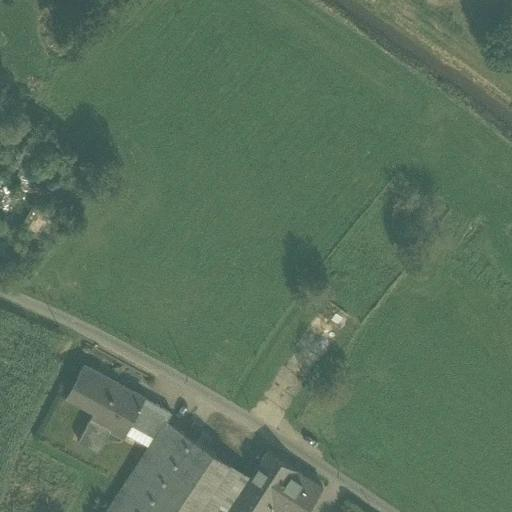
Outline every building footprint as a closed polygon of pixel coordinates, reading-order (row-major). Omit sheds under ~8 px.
[(53,223),(29,209),(17,231),(42,243),(53,223)] [(83,365),(66,398),(94,413),(78,443),(97,454),(112,427),(126,435),(133,420),(158,434),(165,422),(170,414),(83,365)] [(133,420),(126,435),(148,448),(158,434),(133,420)] [(228,511),(242,491),(250,479),(229,464),(165,422),(158,434),(148,448),(106,511),(228,511)] [(306,511),(321,489),(266,453),(250,479),(242,491),(270,510),(273,511),(306,511)] [(268,511),(270,510),(242,491),(228,511),(268,511)]
